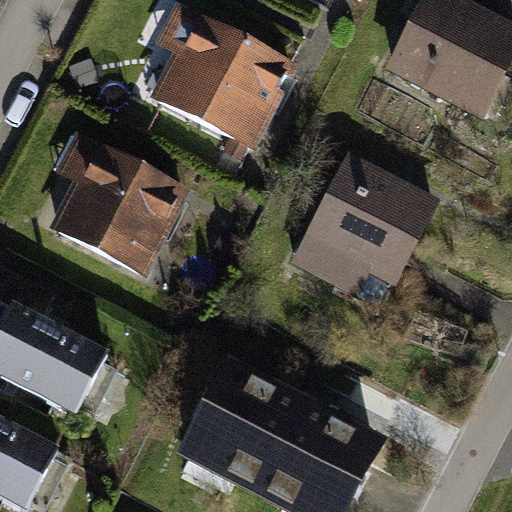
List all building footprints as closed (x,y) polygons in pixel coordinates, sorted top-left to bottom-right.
[(426,0),(390,76),(489,124),(511,75),(511,28),(478,13),(484,0),(426,0)] [(298,69),(177,8),(156,49),(175,58),(153,102),(255,154),(298,69)] [(81,189),(56,234),(146,284),(193,199),(82,138),(60,178),(81,189)] [(355,164),(308,260),(392,300),(438,205),(355,164)] [(14,315),(0,341),(0,381),(82,425),(113,367),(14,315)] [(245,370),(195,464),(286,511),(360,511),(394,449),(245,370)] [(0,423),(0,497),(28,511),(43,511),(71,461),(0,423)]
